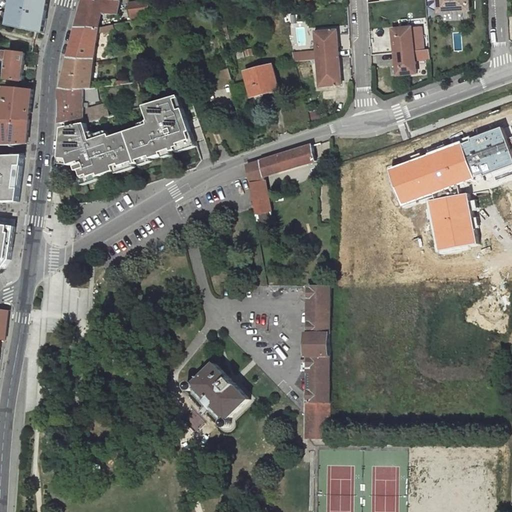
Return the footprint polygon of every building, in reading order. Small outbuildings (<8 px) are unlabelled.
[(12,0),(8,25),(44,33),(49,0),(12,0)] [(121,0),(84,0),(81,12),(105,12),(119,12),(121,0)] [(148,0),(145,0),(129,2),(131,21),(141,19),(141,15),(151,14),(148,0)] [(438,0),(440,12),(471,10),(470,0),(438,0)] [(103,27),(105,12),(81,12),(78,26),(101,26),(103,27)] [(104,32),(105,34),(116,32),(115,24),(103,27),(101,26),(99,33),(104,32)] [(95,58),(97,41),(99,33),(101,26),(78,26),(70,56),(95,58)] [(394,29),(399,74),(417,71),(415,50),(425,49),(423,26),(394,29)] [(343,83),(338,31),(316,32),(321,85),(343,83)] [(23,79),(27,52),(0,48),(0,56),(4,57),(8,58),(6,78),(23,79)] [(253,54),(251,48),(245,50),(246,56),(253,54)] [(245,56),(243,50),(236,52),(238,58),(245,56)] [(92,88),(95,58),(70,56),(63,87),(85,89),(92,88)] [(280,87),(274,64),(246,71),(252,95),(280,87)] [(229,68),(222,70),(225,82),(233,80),(229,68)] [(34,88),(6,86),(4,108),(3,120),(30,120),(34,88)] [(90,102),(100,100),(98,87),(92,88),(85,89),(63,87),(60,87),(61,122),(85,116),(87,123),(105,117),(101,105),(91,107),(86,109),(86,103),(90,102)] [(105,117),(87,123),(78,125),(77,124),(65,127),(62,157),(70,157),(72,164),(82,160),(83,163),(78,165),(80,169),(82,169),(85,178),(101,173),(101,175),(117,170),(116,165),(122,163),(122,165),(140,159),(141,161),(153,157),(153,155),(163,151),(164,153),(174,150),(175,153),(180,151),(178,146),(194,141),(179,96),(111,116),(105,117)] [(111,116),(107,103),(101,105),(105,117),(111,116)] [(0,143),(28,143),(30,120),(3,120),(0,119),(0,143)] [(511,163),(511,161),(499,126),(459,141),(473,178),(511,163)] [(473,178),(459,141),(387,168),(401,205),(473,178)] [(280,172),(317,160),(314,144),(276,156),(280,172)] [(0,202),(20,202),(26,155),(0,155),(0,202)] [(266,176),(280,172),(276,156),(263,160),(266,176)] [(253,182),(267,180),(266,176),(263,160),(249,165),(253,182)] [(258,225),(275,221),(267,180),(253,182),(257,208),(256,208),(258,225)] [(475,243),(466,193),(427,200),(437,250),(475,243)] [(0,218),(0,224),(17,227),(18,221),(0,218)] [(0,269),(4,270),(11,260),(15,228),(0,226),(0,269)] [(309,356),(308,402),(309,402),(309,436),(332,437),(333,287),(310,286),(309,333),(307,333),(307,356),(309,356)] [(0,308),(0,338),(2,338),(7,339),(10,310),(0,308)] [(252,399),(216,362),(197,382),(195,381),(193,380),(192,381),(190,382),(189,383),(188,385),(189,388),(191,390),(193,390),(195,390),(197,389),(197,388),(208,399),(207,400),(214,407),(215,406),(226,418),(224,419),(223,422),(224,424),(225,426),(226,427),(228,427),(230,427),(232,426),(233,423),(233,421),(232,419),(252,399)] [(43,384),(49,389),(54,389),(54,380),(43,379),(43,384)] [(53,401),(47,401),(42,405),(42,410),(53,410),(53,401)]
